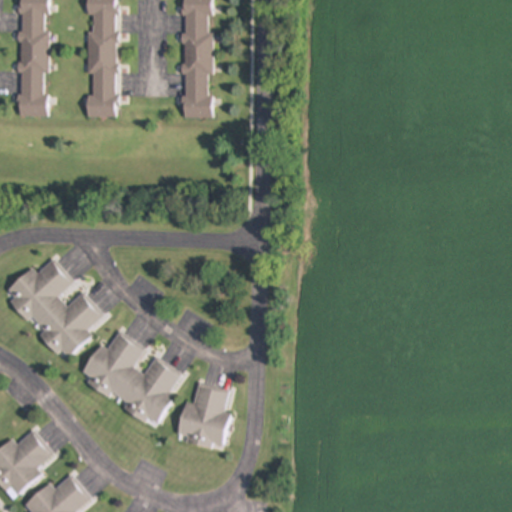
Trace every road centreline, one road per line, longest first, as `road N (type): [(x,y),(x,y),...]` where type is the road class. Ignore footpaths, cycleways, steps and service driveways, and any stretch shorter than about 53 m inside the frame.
road 1 (residential): [(265,0),(261,433),(240,494),(223,508),(181,509),(105,475),(25,375),(0,362)]
road 2 (residential): [(263,245),(50,236),(0,244)]
road 3 (residential): [(262,366),(213,359),(155,322),(114,284),(91,238)]
